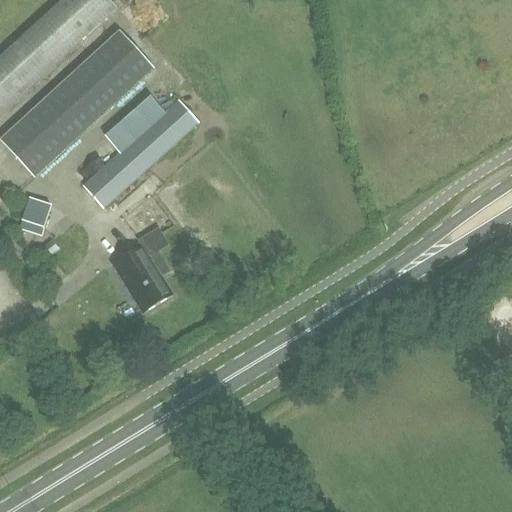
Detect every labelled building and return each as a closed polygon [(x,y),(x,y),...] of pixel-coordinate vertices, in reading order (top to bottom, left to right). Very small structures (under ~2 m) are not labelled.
[(66,0),(0,59),(0,114),(119,8),(111,0),(66,0)] [(154,71),(121,34),(1,143),(35,180),(154,71)] [(84,187),(102,208),(198,124),(180,103),(84,187)] [(51,242),(44,249),(51,257),(58,251),(51,242)] [(159,254),(150,259),(143,248),(114,266),(144,314),(173,296),(162,279),(171,273),(159,254)]
